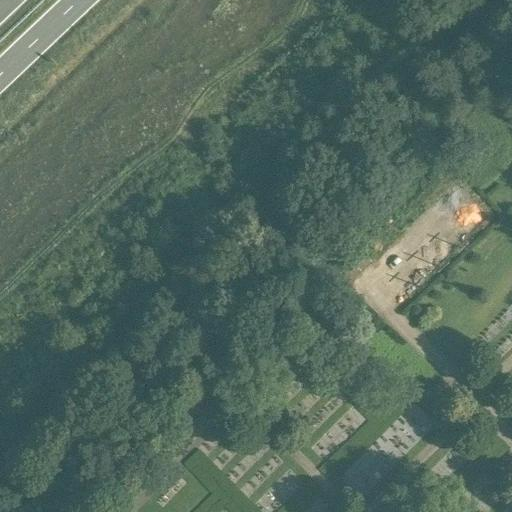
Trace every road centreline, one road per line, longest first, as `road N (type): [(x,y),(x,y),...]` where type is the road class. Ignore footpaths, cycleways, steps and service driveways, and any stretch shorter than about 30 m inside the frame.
road 1 (unclassified): [(10,511),(329,123),(480,0)]
road 2 (trunk): [(0,83),(87,0)]
